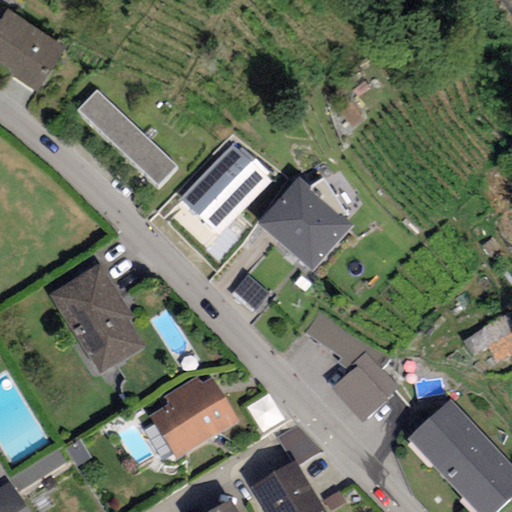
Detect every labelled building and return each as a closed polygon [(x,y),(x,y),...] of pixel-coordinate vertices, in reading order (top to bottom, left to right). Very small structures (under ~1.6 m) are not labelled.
[(66,48),(0,3),(0,63),(38,89),(66,48)] [(177,169),(98,94),(79,114),(158,189),(177,169)] [(272,185),(233,148),(179,204),(219,241),(272,185)] [(351,232),(300,186),(259,232),(309,278),(351,232)] [(99,379),(146,352),(99,273),(53,300),(99,379)] [(397,393),(364,361),(333,392),(366,424),(397,393)] [(151,420),(177,463),(239,426),(212,383),(151,420)] [(506,511),(511,507),(511,469),(454,406),(411,445),(472,511),(506,511)] [(321,511),(296,469),(252,495),(262,511),(321,511)] [(0,511),(26,511),(12,488),(0,495),(0,511)]
